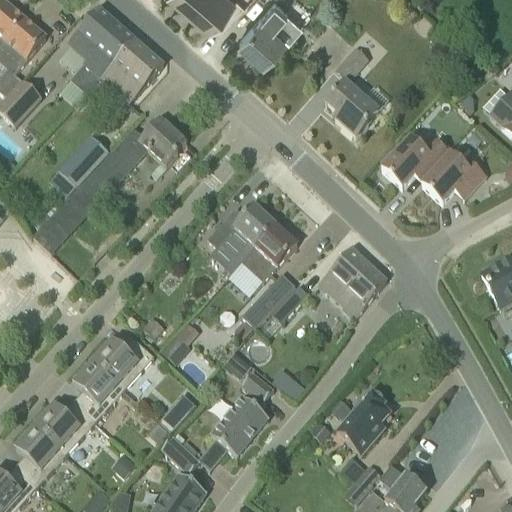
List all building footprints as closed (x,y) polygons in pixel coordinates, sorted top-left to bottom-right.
[(173,0),(210,32),(236,2),(233,0),(173,0)] [(262,18),(240,42),(264,63),(286,39),(275,29),(288,14),(275,2),(262,18)] [(24,26),(4,8),(0,12),(0,54),(6,47),(24,26)] [(70,87),(60,99),(76,113),(87,101),(90,98),(92,96),(103,83),(135,48),(100,17),(89,29),(68,52),(71,55),(87,68),(86,69),(77,80),(70,87)] [(0,69),(8,76),(0,84),(0,99),(6,105),(22,88),(14,81),(21,73),(46,44),(24,26),(6,47),(0,54),(0,69)] [(103,83),(101,85),(127,108),(130,110),(164,72),(136,47),(135,48),(103,83)] [(354,56),(336,76),(348,86),(365,66),(354,56)] [(23,90),(0,114),(0,117),(16,132),(41,105),(23,90)] [(345,90),(326,112),(338,122),(335,126),(357,145),(369,131),(367,130),(378,118),(345,90)] [(490,119),(503,132),(511,139),(511,97),(511,96),(490,119)] [(474,117),(473,105),(469,101),(459,111),(470,121),(474,117)] [(133,135),(68,206),(87,223),(148,157),(166,175),(178,162),(177,160),(187,150),(160,125),(143,144),(133,135)] [(390,157),(380,169),(384,173),(382,176),(402,195),(414,182),(423,190),(427,185),(451,160),(439,148),(432,155),(415,139),(411,144),(395,161),(390,157)] [(90,142),(58,178),(76,194),(108,159),(90,142)] [(423,190),(422,191),(442,210),(454,197),(464,206),(468,202),(486,182),(472,169),(471,170),(456,156),(452,161),(451,160),(427,185),(423,190)] [(67,204),(76,194),(58,178),(49,187),(67,204)] [(236,215),(207,246),(216,254),(217,255),(237,274),(242,269),(256,254),(277,232),(255,212),(245,223),(236,215)] [(237,274),(228,284),(249,304),(263,289),(277,273),(297,252),(277,232),(256,254),(242,269),(237,274)] [(351,255),(317,291),(325,298),(326,296),(337,306),(369,271),(351,255)] [(511,265),(482,281),(499,315),(511,308),(511,265)] [(369,271),(337,306),(344,312),(342,314),(355,326),(387,288),(369,271)] [(282,280),(242,322),(255,334),(295,292),(282,280)] [(299,292),(271,321),(272,322),(279,329),(281,331),(308,301),(299,292)] [(154,346),(163,335),(150,325),(141,335),(154,346)] [(243,326),(234,336),(244,346),(254,335),(243,326)] [(175,371),(189,355),(175,342),(161,358),(175,371)] [(91,367),(125,397),(154,364),(132,344),(122,356),(113,348),(106,355),(103,353),(91,367)] [(125,397),(91,367),(78,381),(81,383),(74,391),(83,398),(73,409),(95,429),(125,397)] [(243,404),(211,442),(237,463),(269,425),(258,416),(263,410),(274,397),(253,380),(242,393),(248,398),(243,404)] [(295,406),(304,395),(294,386),(284,397),(295,406)] [(372,399),(337,440),(339,441),(346,448),(356,457),(361,462),(385,434),(380,430),(386,422),(389,419),(381,412),(384,409),(381,403),(372,399)] [(172,439),(195,412),(183,401),(159,427),(172,439)] [(331,416),(341,425),(350,414),(340,405),(331,416)] [(95,429),(73,409),(63,420),(55,413),(48,420),(45,418),(32,431),(66,462),(95,429)] [(319,428),(311,440),(321,448),(330,438),(319,428)] [(66,462),(32,431),(20,445),(23,448),(16,455),(25,463),(15,474),(37,494),(66,462)] [(178,440),(174,443),(181,450),(185,446),(178,440)] [(161,456),(188,482),(200,469),(181,450),(174,443),(161,456)] [(136,471),(123,459),(111,473),(124,484),(136,471)] [(338,479),(351,490),(363,477),(350,466),(338,479)] [(369,472),(344,500),(355,509),(379,480),(369,472)] [(21,511),(37,494),(15,474),(5,485),(0,480),(0,511),(21,511)] [(156,511),(198,511),(207,499),(179,480),(156,511)] [(372,497),(363,508),(368,511),(414,511),(427,497),(406,481),(385,508),(372,497)] [(104,511),(110,506),(98,495),(90,505),(97,511),(104,511)]
